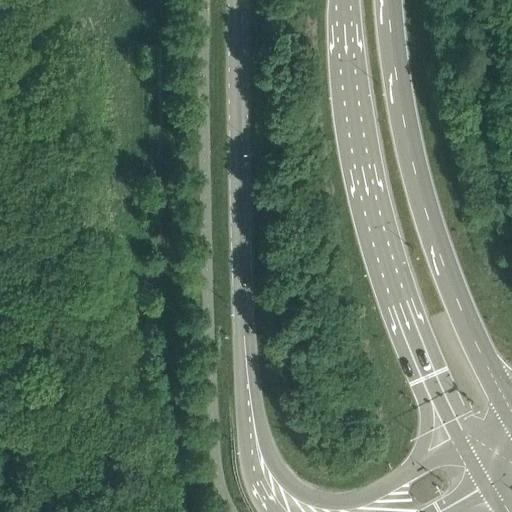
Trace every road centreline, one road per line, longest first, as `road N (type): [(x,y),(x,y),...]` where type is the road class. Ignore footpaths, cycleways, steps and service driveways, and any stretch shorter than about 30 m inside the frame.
road 1 (secondary): [(342,0),(366,189),(392,283),(461,450)]
road 2 (track): [(0,58),(93,511)]
road 3 (secondary): [(511,413),(480,355),(418,187),(390,0)]
road 4 (tertiary): [(242,344),(235,0)]
road 5 (tertiary): [(461,450),(360,498),(329,501),(297,489),(264,445),(242,344)]
road 6 (tertiary): [(242,344),(243,469),(259,511)]
